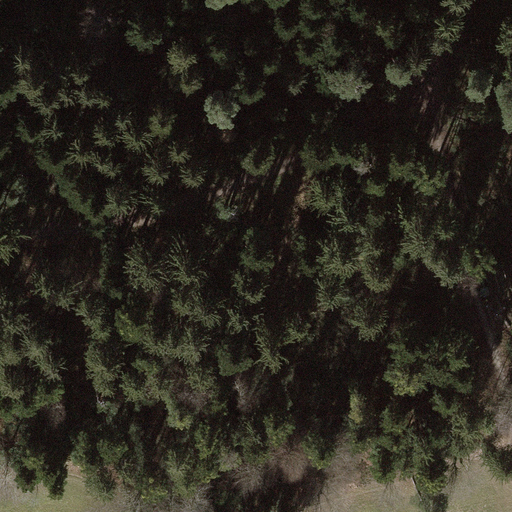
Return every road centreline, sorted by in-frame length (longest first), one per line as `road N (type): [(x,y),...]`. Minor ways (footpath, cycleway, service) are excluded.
road 1 (track): [(0,239),(59,234),(205,199),(436,77)]
road 2 (track): [(436,77),(511,414)]
